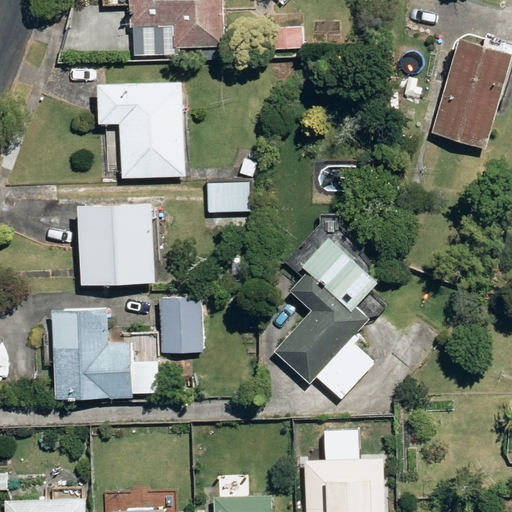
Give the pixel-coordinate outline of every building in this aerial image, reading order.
[(234,0),(138,0),(138,54),(183,55),(183,43),(232,44),(234,0)] [(314,15),(273,16),(274,49),(315,48),(314,15)] [(511,91),(511,43),(471,31),(441,127),(496,144),(511,91)] [(197,77),(111,77),(109,118),(107,172),(195,176),(197,77)] [(258,176),(214,178),(215,208),(259,207),(258,176)] [(167,198),(92,198),(92,279),(167,280),(167,198)] [(396,273),(346,228),(314,263),(321,268),(303,289),(320,304),(279,350),(317,384),(326,373),(352,396),(386,358),(359,334),(380,311),(370,302),(396,273)] [(210,293),(167,293),(167,348),(210,348),(210,293)] [(120,302),(61,303),(62,396),(143,396),(143,389),(170,389),(170,359),(143,359),(143,335),(121,336),(120,302)] [(393,511),(395,458),(313,456),(311,511),(393,511)] [(281,511),(282,493),(248,492),(248,474),(221,473),(219,511),(281,511)] [(97,511),(97,492),(15,494),(15,511),(97,511)] [(181,511),(182,504),(129,502),(128,511),(181,511)]
